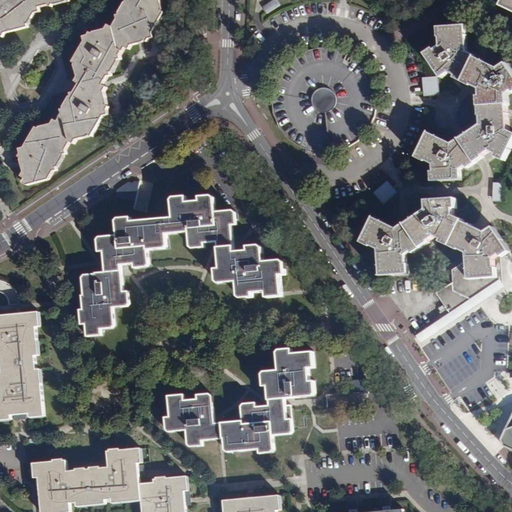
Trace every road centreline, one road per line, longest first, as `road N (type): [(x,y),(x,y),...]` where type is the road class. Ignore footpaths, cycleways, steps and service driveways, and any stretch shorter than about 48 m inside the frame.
road 1 (residential): [(225,95),(256,55),(296,30),(340,27),(377,49),(393,83),(389,135),(369,158),(280,177)]
road 2 (residential): [(511,483),(437,405),(280,177)]
road 3 (residential): [(225,95),(0,242)]
